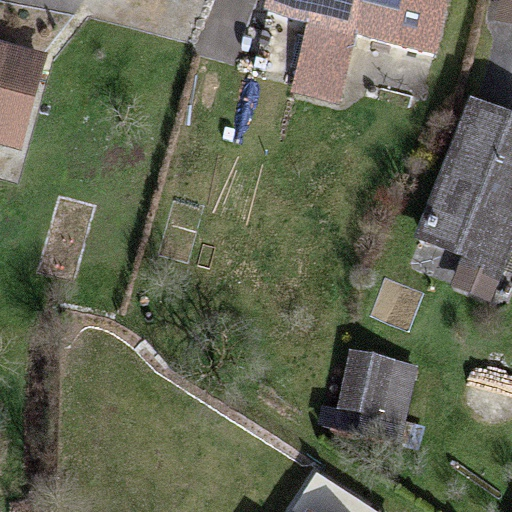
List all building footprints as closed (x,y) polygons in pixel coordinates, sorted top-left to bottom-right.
[(273,0),(264,34),(309,46),(293,103),(333,114),(349,54),(423,74),(442,0),(273,0)] [(511,0),(508,0),(501,29),(511,31),(511,0)] [(40,74),(0,63),(0,156),(15,161),(40,74)] [(511,270),(511,140),(474,125),(419,257),(503,292),(511,270)] [(410,388),(352,372),(340,416),(398,432),(410,388)] [(343,511),(319,498),(310,511),(343,511)]
